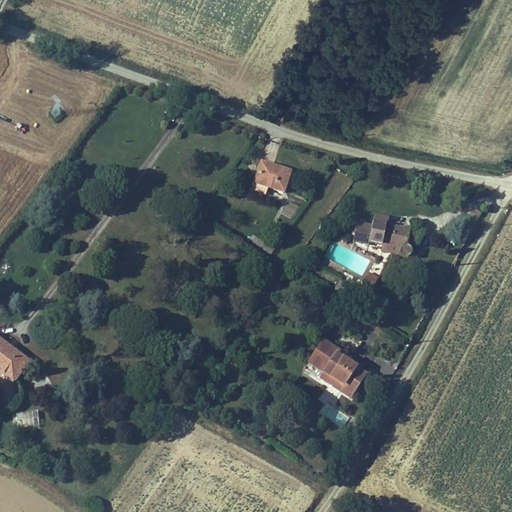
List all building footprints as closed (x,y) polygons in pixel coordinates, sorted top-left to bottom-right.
[(260,162),(254,184),(284,194),(291,172),(260,162)] [(386,225),(388,217),(373,213),(371,223),(377,225),(372,245),(381,247),(399,251),(399,254),(399,256),(399,258),(400,260),(401,261),(403,262),(405,262),(407,262),(410,261),(411,260),(412,258),(412,256),(413,255),(412,253),(412,252),(410,250),(409,249),(405,248),(407,239),(403,239),(405,229),(386,225)] [(270,256),(275,248),(251,234),(246,242),(270,256)] [(272,240),(280,245),(284,239),(276,234),(272,240)] [(379,255),(400,260),(399,258),(399,256),(399,254),(399,251),(381,247),(379,255)] [(373,284),(376,277),(367,272),(364,279),(373,284)] [(338,281),(332,291),(344,299),(350,289),(338,281)] [(0,375),(14,386),(31,363),(0,340),(0,375)] [(324,373),(335,356),(337,352),(322,343),(309,364),(324,373)] [(361,372),(335,356),(324,373),(340,383),(337,388),(347,394),(361,372)] [(340,383),(324,373),(321,378),(337,388),(340,383)] [(14,428),(38,426),(37,411),(13,413),(14,428)] [(48,470),(55,458),(47,453),(40,465),(48,470)]
